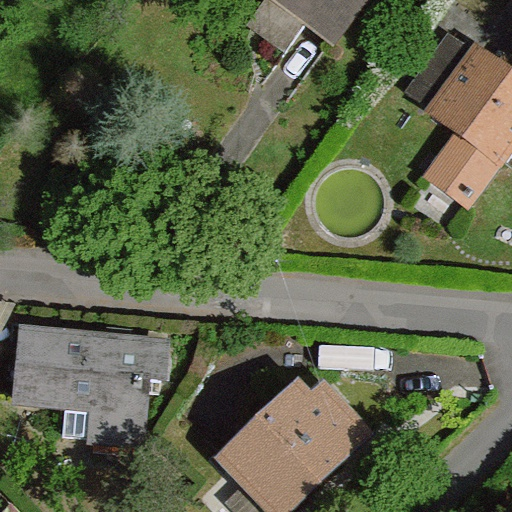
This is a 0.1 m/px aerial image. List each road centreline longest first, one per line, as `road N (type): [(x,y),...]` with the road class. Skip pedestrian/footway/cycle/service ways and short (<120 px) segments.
road 1 (residential): [(0,273),(511,318)]
road 2 (residential): [(511,416),(412,511)]
